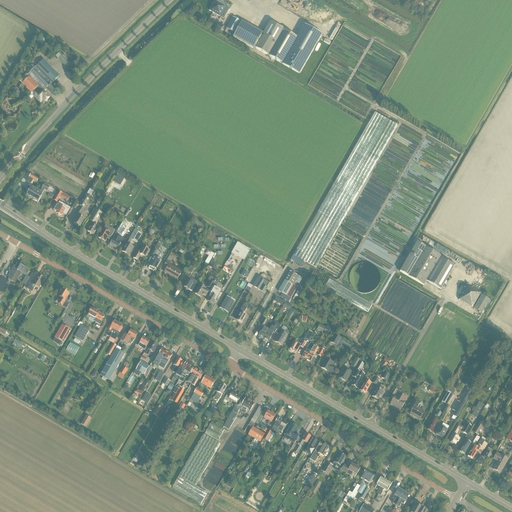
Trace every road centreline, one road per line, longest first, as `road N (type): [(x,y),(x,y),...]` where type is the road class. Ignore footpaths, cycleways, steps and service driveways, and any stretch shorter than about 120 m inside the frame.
road 1 (tertiary): [(241,349),(0,204)]
road 2 (unclassified): [(230,367),(456,499)]
road 3 (tertiary): [(466,481),(241,349)]
road 4 (unclassified): [(16,242),(230,367)]
road 5 (unclassified): [(0,177),(170,0)]
